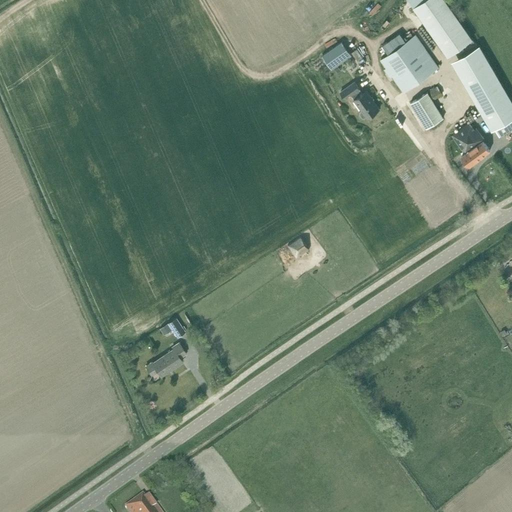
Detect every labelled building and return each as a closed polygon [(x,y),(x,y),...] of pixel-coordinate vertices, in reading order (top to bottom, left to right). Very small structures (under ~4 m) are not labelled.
[(446,0),(422,0),(414,6),(448,55),(473,38),(446,0)] [(415,34),(380,59),(386,67),(384,68),(390,77),(392,75),(404,91),(438,67),(415,34)] [(342,41),(322,55),(332,69),(351,55),(342,41)] [(511,100),(480,45),(459,57),(468,74),(461,78),(492,130),(495,128),(500,135),(511,128),(511,100)] [(367,90),(363,93),(355,81),(340,91),(346,100),(352,95),(362,110),(360,111),(360,113),(362,117),(365,117),(366,116),(367,117),(379,108),(367,90)] [(438,86),(429,91),(435,99),(443,94),(438,86)] [(426,93),(409,104),(425,129),(438,121),(428,105),(432,102),(426,93)] [(456,132),(452,135),(465,153),(482,141),(484,139),(476,127),(474,129),(470,122),(466,125),(462,120),(452,127),(456,132)] [(465,153),(462,155),(469,166),(490,151),(482,141),(465,153)] [(300,236),(287,245),(297,258),(309,249),(300,236)] [(177,337),(186,331),(176,317),(167,323),(177,337)] [(167,323),(160,328),(163,332),(170,327),(167,323)] [(153,375),(159,371),(162,376),(183,361),(181,357),(187,352),(180,341),(173,346),(174,348),(154,363),(153,361),(147,366),(153,375)] [(143,494),(125,507),(128,511),(161,511),(157,505),(149,494),(145,497),(143,494)]
